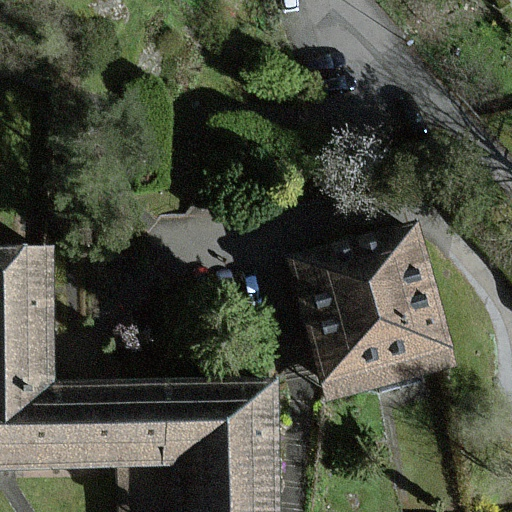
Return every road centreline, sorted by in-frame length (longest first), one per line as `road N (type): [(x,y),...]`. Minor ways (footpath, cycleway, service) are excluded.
road 1 (residential): [(511,331),(477,267),(441,226),(418,218),(326,222),(240,250)]
road 2 (residential): [(352,0),(511,180)]
